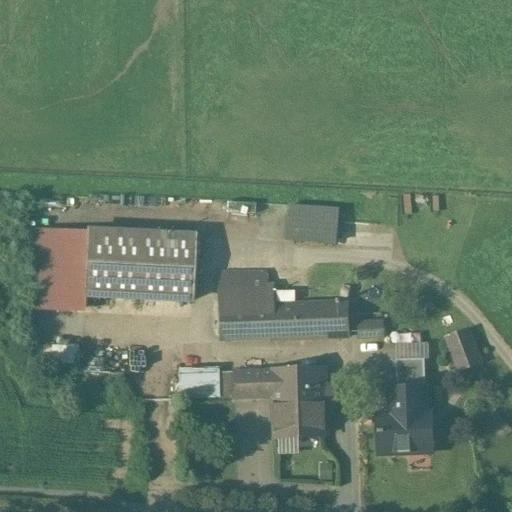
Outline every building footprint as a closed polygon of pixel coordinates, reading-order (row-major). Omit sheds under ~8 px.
[(338,210),(288,206),(285,241),(335,244),(338,210)] [(194,237),(88,232),(85,296),(191,302),(194,237)] [(220,273),(210,298),(212,342),(273,339),(271,303),(269,270),(220,273)] [(347,300),(271,303),(273,339),(349,336),(347,300)] [(443,340),(454,373),(479,364),(468,331),(443,340)] [(57,345),(56,363),(78,363),(78,346),(57,345)] [(424,360),(397,361),(398,391),(404,391),(404,389),(426,389),(424,360)] [(313,363),(265,367),(267,389),(315,385),(313,363)] [(315,385),(267,389),(271,432),(319,428),(315,385)] [(426,389),(404,389),(404,391),(405,414),(379,415),(380,455),(430,454),(429,413),(426,413),(426,389)]
